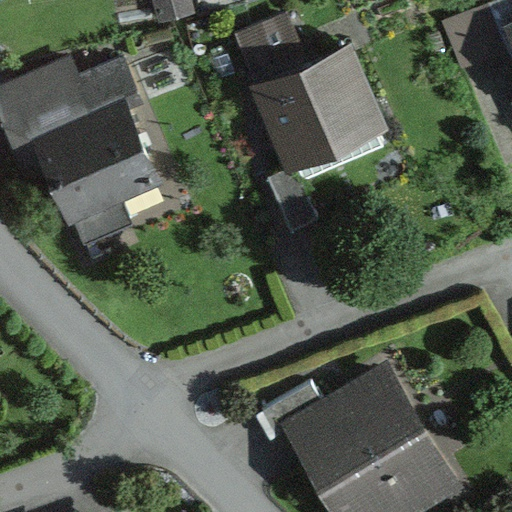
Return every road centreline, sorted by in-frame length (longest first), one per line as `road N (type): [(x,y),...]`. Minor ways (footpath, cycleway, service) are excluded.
road 1 (residential): [(0,260),(164,427)]
road 2 (residential): [(0,496),(164,427)]
road 3 (residential): [(164,427),(251,511)]
